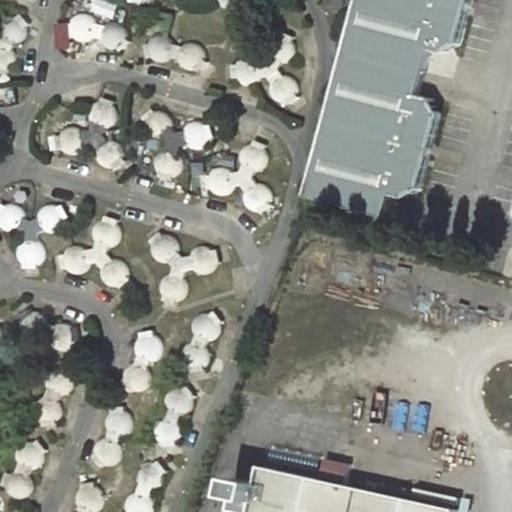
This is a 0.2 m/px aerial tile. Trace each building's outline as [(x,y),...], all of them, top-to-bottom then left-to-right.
[(242,4),(244,0),(245,0),(247,6),(253,11),(260,13),(268,11),(273,5),(273,0),(219,0),(219,1),(224,5),(229,8),(236,7),(242,4)] [(359,0),(346,52),(327,124),(308,198),(390,219),(396,194),(408,196),(425,187),(444,114),(434,98),(422,95),(434,50),(445,53),(461,45),(472,0),(359,0)] [(111,21),(105,27),(105,26),(104,21),(101,16),(97,13),(91,12),(86,12),(81,15),(76,25),(79,33),(83,38),(88,40),(94,40),(100,36),(103,32),(108,43),(117,47),(124,46),(131,41),(133,34),(131,26),(126,21),(118,19),(111,21)] [(0,67),(2,67),(7,62),(8,57),(8,52),(7,48),(2,44),(10,41),(15,37),(18,31),(17,23),(13,18),(7,15),(0,14),(0,67)] [(191,41),(183,48),(183,47),(182,40),(176,34),(169,32),(161,34),(156,40),(155,47),(158,55),(165,59),(174,59),(182,53),(183,53),(185,61),(188,65),(198,68),(207,64),(210,57),(211,52),(209,47),(201,41),(196,40),(191,41)] [(268,62),(261,63),(261,61),(258,58),(252,55),(246,55),(240,57),(237,61),(234,68),(235,73),(238,78),(243,82),(251,83),(256,81),(261,75),(268,75),(272,81),(271,91),(275,97),(284,101),(292,99),(296,96),(298,91),(298,81),(291,74),(282,73),(279,67),(281,62),(290,61),(296,56),(298,49),(296,41),(292,36),(287,34),(281,33),(276,36),(272,39),(270,45),(269,50),(272,56),(268,62)] [(94,132),(88,133),(88,132),(82,128),(76,127),(70,129),(66,132),(63,136),(62,142),(64,148),(68,153),(73,155),(80,155),(84,154),(87,151),(89,149),(91,145),(97,143),(102,148),(101,152),(102,158),(104,162),(107,165),(112,167),(117,167),(121,166),(124,164),(128,160),(130,154),(129,149),(127,145),(125,142),(121,140),(116,139),(110,139),(106,135),(108,129),(114,127),(118,124),(120,121),(121,113),(119,107),(113,102),(108,101),(102,102),(97,104),(95,107),(93,113),(93,120),(96,125),(94,132)] [(157,138),(163,138),(168,143),(166,149),(161,151),(157,156),(155,162),(155,166),(157,171),(159,173),(164,176),(170,177),(175,176),(179,174),(181,171),(183,165),(183,161),(182,158),(178,152),(180,145),(186,143),(191,147),(197,148),(200,147),(206,145),(209,140),(211,135),(210,129),(207,124),(205,122),(200,120),(197,119),(193,120),(188,122),(186,124),(184,129),(183,132),(177,134),(172,129),(173,123),(172,119),(170,115),(167,112),(163,111),(158,110),(154,111),(148,115),(146,118),(145,123),(145,129),(148,133),(154,137),(157,138)] [(240,168),(237,175),(231,176),(226,172),(222,170),(216,170),(211,172),(208,176),(205,181),(205,187),(207,193),(210,195),(214,197),(218,198),(221,198),(228,195),(231,192),(233,188),(240,187),(243,192),(242,199),(243,203),(245,207),(251,211),(259,212),(263,210),(268,206),(270,199),(270,194),(268,190),(264,186),(259,184),(253,184),(249,179),(250,173),(255,172),(258,171),(263,166),(265,162),(265,158),(263,151),(259,147),(252,144),(246,145),(240,149),(237,153),(236,157),(237,164),(240,168)] [(14,225),(20,223),(25,226),(25,235),(21,239),(19,245),(20,253),(23,257),(28,260),(35,261),(42,258),(46,252),(47,245),(43,237),(38,234),(38,225),(43,222),(51,224),(61,220),(65,214),(65,208),(63,202),(59,198),(52,196),(43,198),(37,205),(37,212),(31,216),(26,213),(25,206),(20,199),(13,197),(4,199),(0,202),(0,219),(4,223),(8,225),(14,225)] [(104,240),(102,246),(95,247),(91,244),(85,243),(80,244),(75,247),(72,251),(70,257),(72,263),(74,267),(81,271),(88,271),(95,267),(99,260),(105,259),(109,264),(109,271),(113,277),(119,281),(125,281),(133,277),(137,268),(137,262),(132,256),(126,253),(118,254),(114,250),(116,243),(122,241),(127,235),(128,228),(126,221),(121,217),(115,215),(109,216),(103,220),(100,228),(100,234),(104,240)] [(176,261),(180,266),(178,273),(173,274),(168,279),(166,290),(168,294),(172,299),(178,301),(183,301),(190,298),(194,291),(194,282),(189,276),(191,269),(198,268),(204,272),(212,273),(219,270),(223,262),(223,256),(222,252),(218,248),(211,245),(202,247),(196,256),(189,257),(185,253),(186,246),(183,239),(177,234),(170,233),(165,235),(160,240),(158,250),(160,255),(165,260),(169,261),(176,261)] [(59,323),(55,328),(54,329),(53,328),(52,321),(49,316),(45,313),(42,312),(38,312),(34,313),(31,315),(27,319),(25,325),(25,329),(27,334),(32,338),(38,340),(43,340),(49,337),(52,333),(53,333),(53,340),(54,343),(58,348),(64,350),(69,350),(72,349),(75,347),(79,343),(80,340),(81,333),(79,328),(75,324),(69,322),(64,322),(59,323)] [(211,347),(206,344),(206,343),(213,343),(219,341),(223,335),(225,329),(223,323),(219,318),(212,315),(205,316),(198,321),(196,328),(197,336),(204,342),(193,344),(186,352),(187,360),(191,368),(199,371),(206,369),(212,364),(214,355),(211,347)] [(54,407),(49,402),(49,401),(56,401),(61,399),(66,393),(67,386),(65,380),(60,375),(53,373),(47,374),(43,376),(41,379),(39,381),(38,386),(40,394),(45,399),(44,400),(39,400),(35,402),(31,405),(29,409),(28,413),(28,417),(32,423),(34,425),(39,427),(46,426),(50,425),(53,421),(55,415),(55,410),(54,407)] [(183,424),(179,419),(180,418),(187,418),(193,413),(196,406),(196,400),(192,394),(185,390),(177,391),(170,397),(168,406),(170,411),(174,416),(173,417),(165,418),(160,422),(157,430),(158,437),(162,442),(168,445),(173,445),(180,442),(185,435),(185,429),(183,424)] [(15,477),(14,477),(10,477),(6,478),(1,483),(0,484),(0,497),(2,501),(6,504),(10,505),(13,505),(20,503),(23,500),(25,497),(26,492),(26,487),(24,483),(20,479),(20,478),(26,478),(31,475),(35,471),(37,465),(36,460),(34,456),(31,453),(26,450),(22,450),(17,451),(12,454),(9,459),(8,463),(8,468),(11,472),(15,477)] [(155,500),(151,495),(152,494),(160,493),(166,487),(168,479),(166,473),(161,468),(153,466),(146,468),(141,473),(139,483),(142,488),(146,492),(137,494),(132,499),(129,506),(130,511),(156,511),(158,506),(155,500)] [(461,511),(462,511),(267,467),(256,511),(461,511)]
